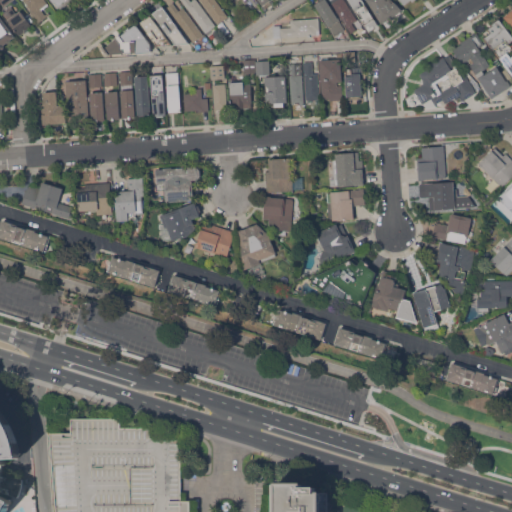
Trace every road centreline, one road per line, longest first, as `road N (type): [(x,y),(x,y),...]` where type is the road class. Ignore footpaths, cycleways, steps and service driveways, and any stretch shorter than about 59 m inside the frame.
road 1 (residential): [(511,372),(0,209)]
road 2 (residential): [(0,157),(511,122)]
road 3 (tertiary): [(232,429),(497,511)]
road 4 (residential): [(397,231),(389,73),(411,43),(475,0)]
road 5 (tertiary): [(43,368),(232,429)]
road 6 (tertiary): [(511,491),(369,448)]
road 7 (tertiary): [(369,448),(234,405)]
